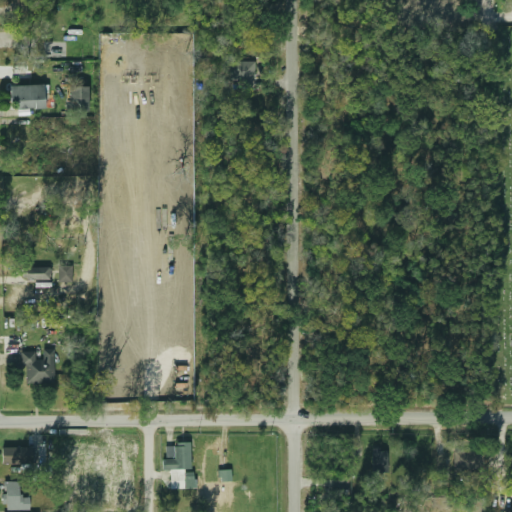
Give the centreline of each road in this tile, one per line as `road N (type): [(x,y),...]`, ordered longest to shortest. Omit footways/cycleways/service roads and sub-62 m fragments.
road 1 (tertiary): [(511,417),(0,423)]
road 2 (residential): [(292,511),(292,0)]
